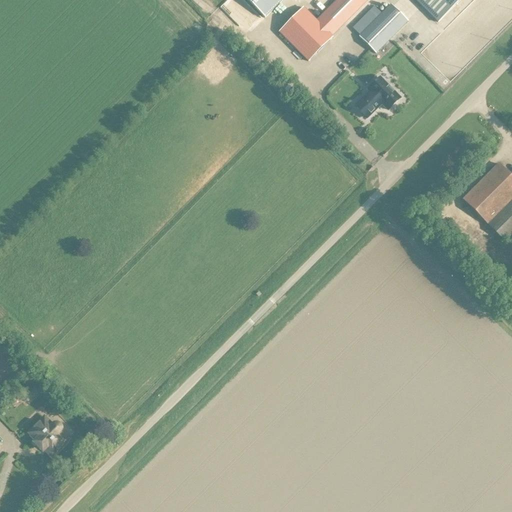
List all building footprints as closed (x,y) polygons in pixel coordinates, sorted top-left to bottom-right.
[(242,0),(263,20),(282,0),(242,0)] [(277,34),(306,63),(330,39),(329,37),(337,30),(366,0),(336,0),(314,23),(301,10),(277,34)] [(411,0),(436,24),(460,0),(411,0)] [(357,38),(374,55),(405,23),(388,6),(357,38)] [(352,108),(364,120),(379,105),(385,112),(397,100),(377,80),(365,91),(367,93),(352,108)] [(461,201),(502,243),(511,232),(511,181),(496,166),(461,201)] [(50,427),(42,420),(27,435),(35,443),(33,445),(35,446),(39,450),(40,452),(42,450),(50,458),(65,443),(57,435),(58,434),(59,433),(59,432),(59,431),(59,430),(59,429),(58,429),(58,428),(57,427),(56,426),(55,426),(54,426),(53,426),(52,426),(51,427),(50,427)]
